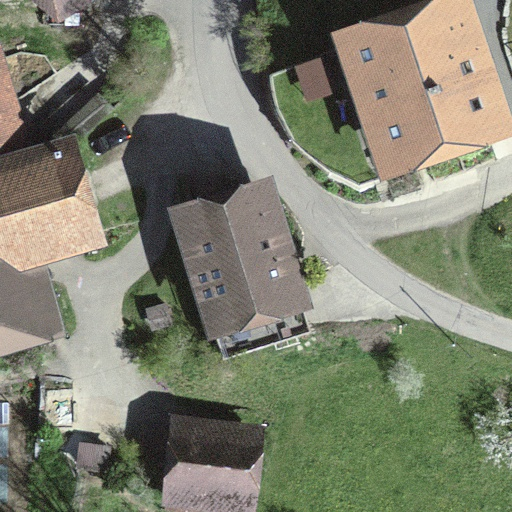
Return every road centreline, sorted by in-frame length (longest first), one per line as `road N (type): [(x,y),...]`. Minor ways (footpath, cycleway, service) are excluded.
road 1 (unclassified): [(223,0),(224,73),(236,122),(277,179),(386,281),(461,323),(511,339)]
road 2 (track): [(236,122),(167,158),(150,240),(104,312),(116,388),(139,407)]
road 3 (track): [(0,16),(81,31),(147,12),(222,6)]
road 4 (track): [(326,230),(412,213),(511,177)]
